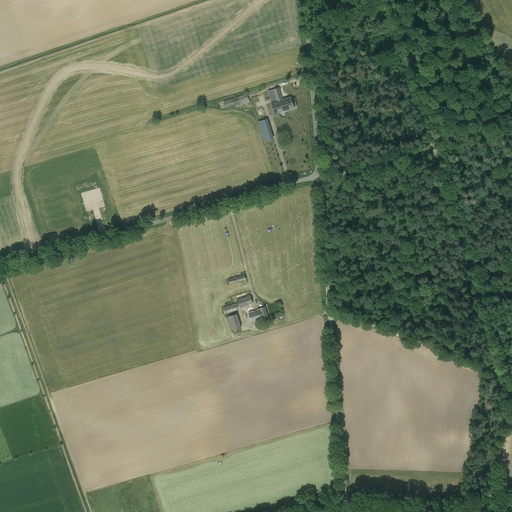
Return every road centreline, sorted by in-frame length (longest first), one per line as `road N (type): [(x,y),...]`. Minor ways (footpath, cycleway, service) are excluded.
road 1 (unclassified): [(343,511),(319,179)]
road 2 (unclassified): [(0,270),(319,179)]
road 3 (track): [(483,317),(393,0)]
road 4 (unclassified): [(319,179),(451,143),(511,103)]
road 5 (unclassified): [(319,179),(303,0)]
road 6 (track): [(331,311),(499,369)]
